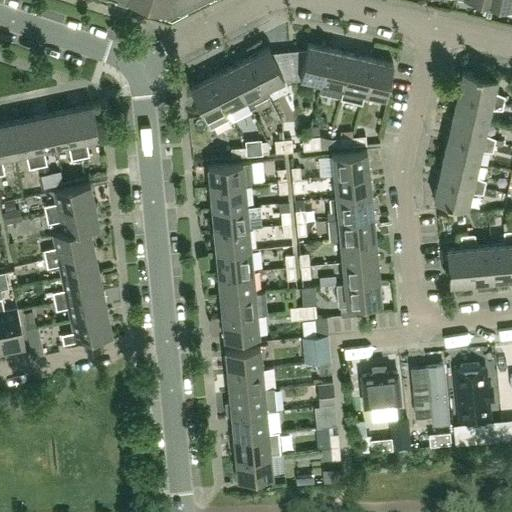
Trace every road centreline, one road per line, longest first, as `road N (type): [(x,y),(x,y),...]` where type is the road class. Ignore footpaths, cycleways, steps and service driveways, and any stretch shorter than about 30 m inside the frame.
road 1 (residential): [(421,324),(403,172),(434,28)]
road 2 (tertiary): [(164,339),(139,64)]
road 3 (tertiary): [(183,511),(164,339)]
road 4 (residential): [(164,339),(0,372)]
road 5 (tertiary): [(139,64),(0,17)]
road 6 (residential): [(434,28),(299,0)]
road 7 (residential): [(258,0),(139,64)]
